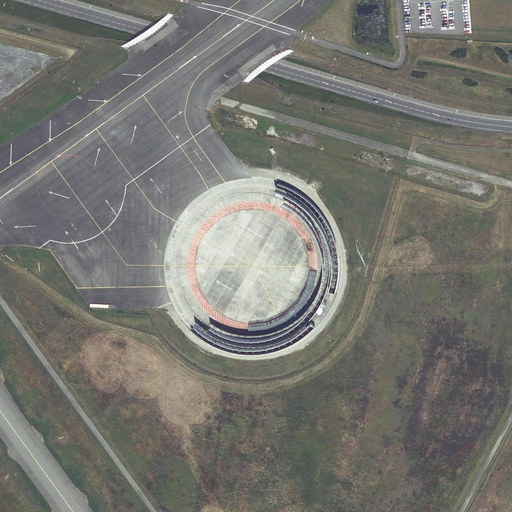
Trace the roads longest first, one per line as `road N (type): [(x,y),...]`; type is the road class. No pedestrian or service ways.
road 1 (secondary): [(511,126),(434,114),(36,0)]
road 2 (track): [(337,62),(446,97),(511,108)]
